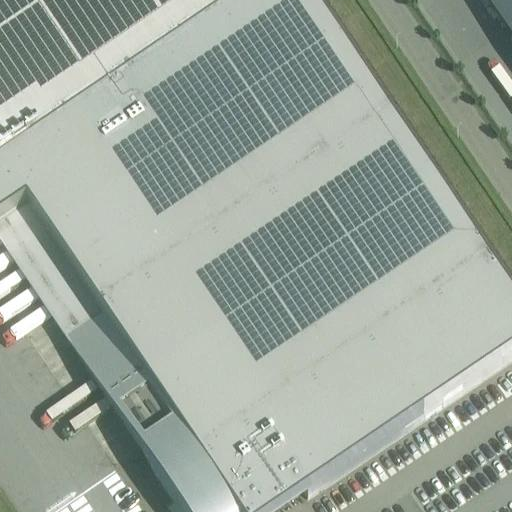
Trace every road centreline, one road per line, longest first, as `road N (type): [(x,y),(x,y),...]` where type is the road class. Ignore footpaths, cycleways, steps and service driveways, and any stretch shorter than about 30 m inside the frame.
road 1 (unclassified): [(511,189),(382,0)]
road 2 (unknown): [(0,372),(85,511)]
